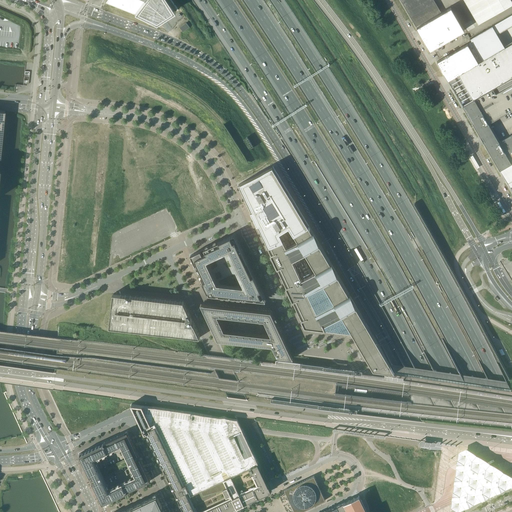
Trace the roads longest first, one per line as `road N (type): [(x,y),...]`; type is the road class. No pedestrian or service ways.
road 1 (secondary): [(478,511),(392,336),(239,87),(192,50),(81,6)]
road 2 (secondary): [(120,33),(185,60),(239,100),(385,338),(469,511)]
road 3 (motorway): [(201,0),(389,303),(497,511)]
road 4 (motorway): [(226,0),(361,214),(511,497)]
road 5 (motorway): [(511,457),(397,238),(250,0)]
road 6 (motorway): [(511,411),(394,191),(274,0)]
road 7 (secondary): [(368,420),(0,368)]
road 8 (secondary): [(0,374),(368,420)]
road 9 (secondary): [(315,0),(427,162),(479,256)]
road 10 (secondary): [(487,252),(321,0)]
road 11 (unclassified): [(275,484),(166,251)]
road 12 (unclassified): [(240,217),(208,159),(173,129),(136,116),(51,108)]
road 13 (secondary): [(35,298),(51,108)]
road 14 (secondary): [(42,107),(24,296)]
road 15 (unclassified): [(473,145),(388,0)]
road 16 (residential): [(311,511),(351,491),(351,464),(331,459),(275,484)]
road 17 (secondary): [(24,296),(18,376),(48,443)]
road 18 (secondary): [(57,441),(28,380),(35,298)]
road 19 (residential): [(35,298),(71,298),(166,251)]
